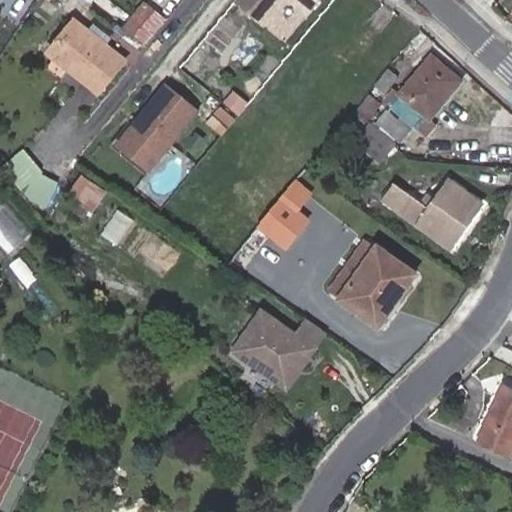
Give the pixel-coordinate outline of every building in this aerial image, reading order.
[(288,0),(308,17),(321,0),(236,0),(235,2),(264,26),(286,0),(288,0)] [(147,42),(165,18),(145,1),(125,24),(147,42)] [(128,66),(74,23),(44,61),(98,104),(128,66)] [(425,120),(432,126),(463,86),(429,61),(408,89),(397,102),(376,128),(399,145),(411,130),(415,133),(425,120)] [(397,102),(408,89),(389,73),(373,93),(382,101),(388,95),(397,102)] [(149,170),(198,110),(167,84),(141,114),(145,118),(137,127),(133,124),(117,143),(149,170)] [(368,100),(352,118),(358,122),(364,128),(379,110),(368,100)] [(434,128),(432,126),(425,120),(415,133),(425,141),(434,128)] [(374,172),(392,151),(364,128),(358,122),(340,143),(374,172)] [(39,173),(19,149),(0,164),(0,171),(17,190),(26,183),(21,195),(41,205),(52,182),(37,174),(39,173)] [(342,177),(330,168),(320,181),(332,190),(342,177)] [(88,209),(102,190),(84,177),(70,196),(88,209)] [(311,192),(295,180),(258,228),(283,248),(307,217),(298,209),(311,192)] [(479,206),(448,182),(424,209),(401,193),(387,210),(441,252),(479,206)] [(0,236),(12,250),(33,233),(4,198),(0,200),(0,236)] [(334,306),(375,256),(363,247),(324,298),(334,306)] [(414,283),(375,256),(334,306),(368,332),(390,305),(396,309),(414,283)] [(325,334),(302,318),(293,330),(256,304),(224,350),(284,392),(325,334)] [(502,397),(509,385),(502,382),(495,394),(502,397)] [(511,432),(511,386),(509,385),(502,397),(495,394),(473,433),(475,435),(466,451),(489,461),(497,449),(503,449),(511,432)]
